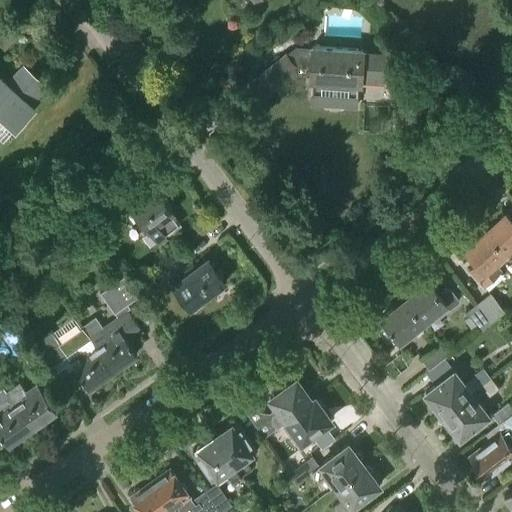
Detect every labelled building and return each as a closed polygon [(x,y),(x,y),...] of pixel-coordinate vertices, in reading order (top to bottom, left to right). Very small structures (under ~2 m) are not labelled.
[(363,49),(311,46),(311,47),(294,46),(249,82),(258,94),(285,73),(310,75),(310,79),(312,79),(311,103),(356,106),(358,82),(361,82),(361,78),(383,79),(384,53),(362,51),(363,49)] [(46,84),(30,70),(23,64),(7,82),(0,75),(0,114),(15,128),(35,107),(30,102),(46,84)] [(171,213),(172,212),(154,188),(143,196),(139,191),(126,201),(148,230),(157,241),(165,235),(164,234),(179,224),(171,213)] [(83,217),(91,229),(109,215),(100,204),(83,217)] [(484,230),(505,253),(511,245),(511,220),(504,212),(484,230)] [(505,253),(484,230),(464,249),(476,262),(467,271),(483,288),(502,270),(494,262),(505,253)] [(190,308),(225,282),(222,278),(222,275),(218,270),(216,269),(207,258),(196,267),(192,261),(179,271),(183,277),(172,285),(190,308)] [(0,292),(6,301),(23,289),(19,285),(26,280),(18,269),(0,281),(0,292)] [(159,285),(150,274),(133,286),(142,297),(159,285)] [(100,292),(122,324),(107,335),(95,318),(82,327),(86,332),(112,370),(137,353),(127,339),(141,329),(128,310),(130,308),(127,304),(138,296),(124,276),(100,292)] [(427,280),(404,298),(423,322),(436,312),(439,315),(458,300),(450,289),(443,288),(437,293),(427,280)] [(478,302),(492,320),(504,311),(490,292),(478,302)] [(423,322),(404,298),(380,317),(399,341),(423,322)] [(492,320),(478,302),(465,311),(479,330),(492,320)] [(50,367),(67,355),(70,360),(70,361),(88,387),(112,370),(86,332),(82,327),(59,343),(51,332),(34,344),(50,367)] [(428,370),(449,354),(441,343),(420,359),(428,369),(428,370)] [(428,370),(428,369),(424,371),(434,384),(424,392),(441,415),(471,392),(453,369),(458,366),(449,354),(428,370)] [(480,385),(490,377),(482,367),(472,374),(480,385)] [(490,377),(480,385),(489,396),(499,388),(490,377)] [(296,378),(269,398),(276,408),(269,412),(260,411),(250,419),(263,438),(276,428),(285,421),(315,398),(314,397),(311,399),(296,378)] [(19,381),(5,390),(31,427),(56,410),(37,383),(26,391),(19,381)] [(31,427),(5,390),(3,388),(0,390),(0,434),(7,444),(31,427)] [(471,392),(441,415),(459,437),(488,415),(471,392)] [(315,398),(285,421),(300,442),(331,420),(315,398)] [(497,423),(511,412),(511,406),(508,402),(491,415),(497,423)] [(511,412),(497,423),(494,426),(499,432),(469,455),(485,475),(511,454),(511,412)] [(236,424),(215,438),(241,475),(251,468),(242,455),(253,448),(236,424)] [(335,438),(328,429),(315,439),(321,448),(335,438)] [(241,475),(215,438),(194,453),(211,477),(222,470),(231,482),(241,475)] [(314,457),(305,464),(290,475),(296,484),(311,472),(318,481),(327,474),(335,485),(363,464),(347,443),(319,464),(314,457)] [(290,475),(305,464),(298,455),(283,465),(290,475)] [(363,464),(335,485),(336,486),(332,490),(339,500),(331,506),(335,511),(357,511),(352,505),(379,485),(363,464)] [(219,511),(204,490),(191,499),(188,494),(187,496),(168,469),(150,482),(171,511),(198,511),(199,511),(219,511)] [(171,511),(150,482),(132,495),(143,511),(171,511)] [(216,482),(204,490),(219,511),(220,511),(231,505),(216,482)] [(511,506),(511,487),(503,495),(511,506)]
